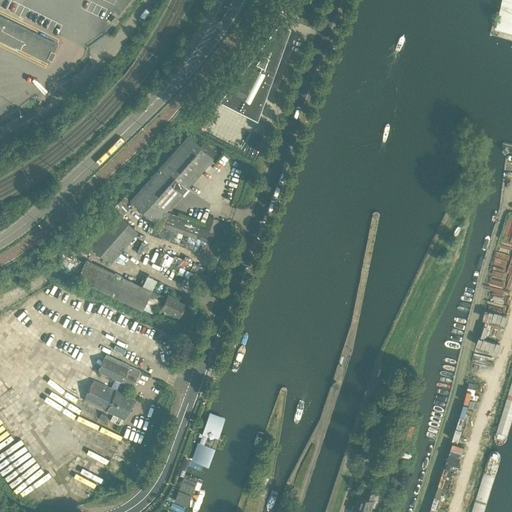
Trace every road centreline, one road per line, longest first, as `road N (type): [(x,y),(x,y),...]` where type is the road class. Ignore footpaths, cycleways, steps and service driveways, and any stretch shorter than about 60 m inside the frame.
road 1 (unclassified): [(335,0),(170,451),(156,484),(127,511)]
road 2 (unknown): [(194,385),(94,333),(58,338),(38,367),(37,406),(49,423),(92,442)]
road 3 (secondary): [(0,240),(63,193),(189,61)]
road 4 (unclassified): [(0,139),(82,78),(148,0)]
road 5 (unknown): [(224,302),(106,262),(87,248)]
